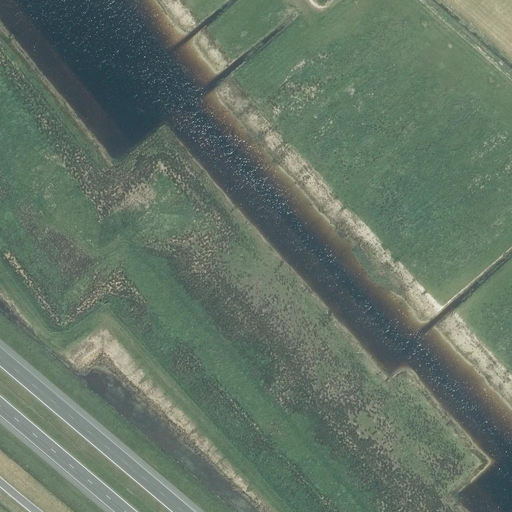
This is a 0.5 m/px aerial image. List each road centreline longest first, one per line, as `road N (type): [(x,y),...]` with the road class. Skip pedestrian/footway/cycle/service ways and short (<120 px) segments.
road 1 (motorway): [(189,511),(0,348)]
road 2 (motorway): [(0,406),(125,511)]
